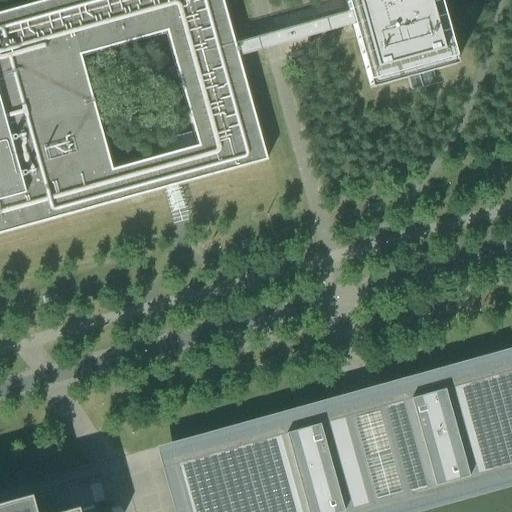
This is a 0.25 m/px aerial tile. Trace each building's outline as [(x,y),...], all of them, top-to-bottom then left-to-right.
[(0,234),(267,161),(238,56),(234,41),(222,0),(47,0),(0,13),(0,234)] [(345,0),(348,10),(352,25),(370,89),(455,65),(438,1),(437,0),(345,0)] [(234,41),(238,56),(352,25),(348,10),(234,41)] [(479,379),(479,380),(384,406),(408,493),(504,467),(504,468),(505,469),(506,470),(507,470),(508,470),(509,470),(510,470),(511,469),(511,468),(511,370),(489,377),(489,376),(488,376),(487,375),(487,374),(486,374),(485,374),(484,374),(483,374),(482,374),(481,375),(480,375),(480,376),(479,377),(479,378),(479,379)] [(175,464),(188,511),(340,511),(370,504),(364,483),(346,417),(175,464)] [(0,511),(78,511),(78,509),(66,511),(36,511),(32,496),(0,505),(0,511)]
